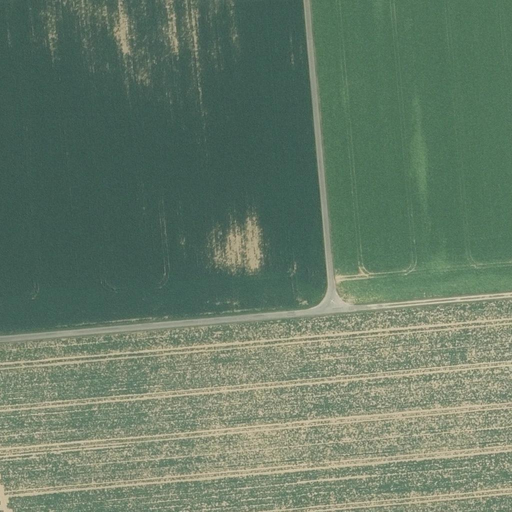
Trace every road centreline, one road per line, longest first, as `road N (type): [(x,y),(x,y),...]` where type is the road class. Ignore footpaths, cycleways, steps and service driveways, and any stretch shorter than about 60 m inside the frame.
road 1 (track): [(306,0),(333,310),(0,339)]
road 2 (track): [(511,295),(333,310)]
